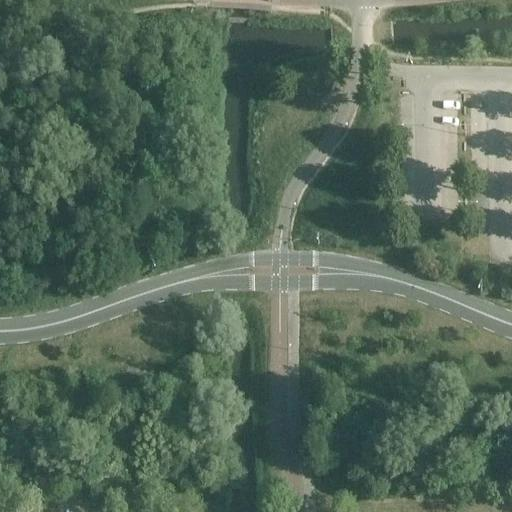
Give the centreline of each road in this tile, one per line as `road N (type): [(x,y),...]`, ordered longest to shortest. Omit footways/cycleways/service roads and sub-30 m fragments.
road 1 (unclassified): [(0,335),(173,285),(279,270),(364,279),(511,328)]
road 2 (unknown): [(0,66),(104,18),(174,6),(320,12),(361,46)]
road 3 (unknown): [(361,46),(415,60),(511,63)]
